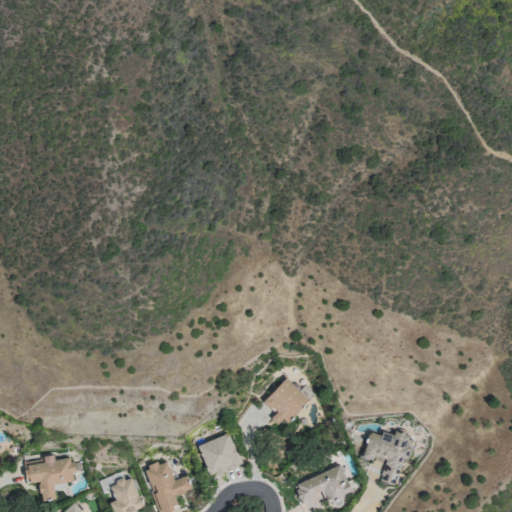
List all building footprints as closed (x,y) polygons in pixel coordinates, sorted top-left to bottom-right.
[(278,428),(307,400),(286,378),(262,400),(274,413),(269,417),(278,428)] [(369,431),(360,455),(383,464),(377,480),(392,485),(402,458),(406,460),(413,440),(382,428),(379,435),(369,431)] [(206,474),(238,465),(229,434),(197,443),(206,474)] [(23,462),(24,483),(38,482),(39,500),(54,499),(52,483),(73,481),(71,458),(52,459),(52,455),(40,456),(40,460),(23,462)] [(186,475),(172,480),(165,460),(142,468),(157,511),(161,511),(177,507),(173,495),(191,489),(186,475)] [(350,491),(339,464),(292,485),(299,501),(321,491),(328,507),(342,501),(339,496),(350,491)] [(109,502),(112,511),(128,511),(129,511),(142,507),(131,476),(108,484),(114,500),(109,502)] [(61,511),(81,511),(74,502),(61,511)]
